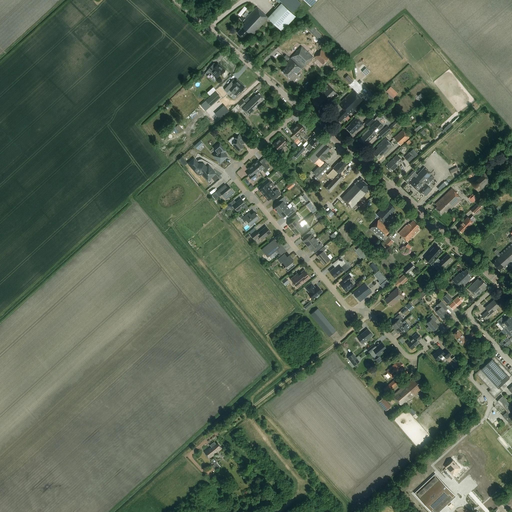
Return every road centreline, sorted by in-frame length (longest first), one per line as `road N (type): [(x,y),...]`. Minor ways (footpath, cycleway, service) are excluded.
road 1 (residential): [(300,109),(233,178),(349,308),(370,315),(405,355),(414,357),(466,313)]
road 2 (tertiary): [(500,283),(300,109)]
road 3 (track): [(370,315),(191,452)]
road 4 (tertiary): [(300,109),(175,0)]
road 5 (track): [(389,187),(482,103)]
